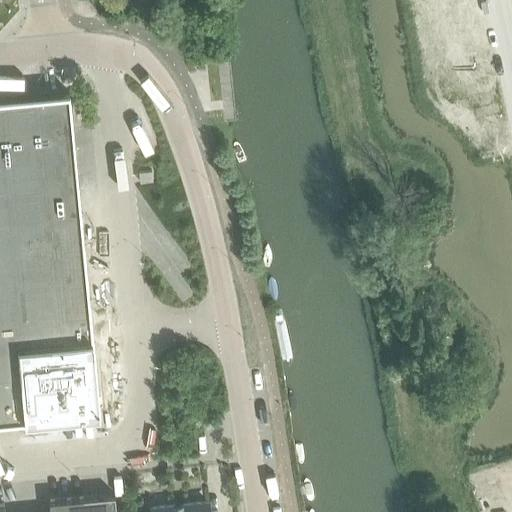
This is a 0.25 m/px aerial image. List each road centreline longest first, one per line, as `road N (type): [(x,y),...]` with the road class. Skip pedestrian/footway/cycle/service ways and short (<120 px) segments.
road 1 (tertiary): [(224,319),(168,103),(141,69),(103,52)]
road 2 (unclassified): [(135,319),(103,52)]
road 3 (unclassified): [(135,319),(143,420),(130,445),(109,456),(0,465)]
road 4 (tertiary): [(255,511),(224,319)]
